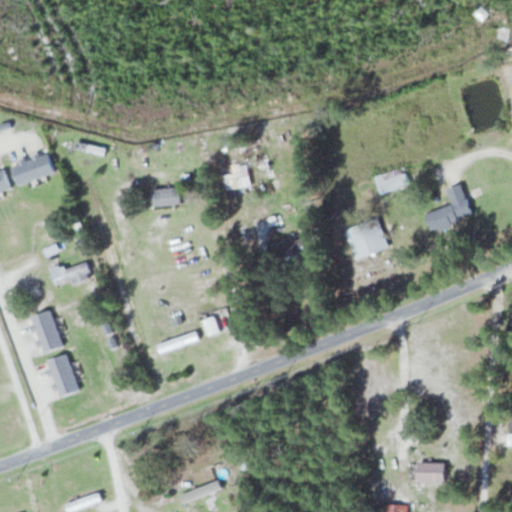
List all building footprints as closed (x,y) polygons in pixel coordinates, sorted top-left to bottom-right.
[(410,185),(406,167),(376,174),(380,192),(410,185)] [(426,213),(432,230),(473,217),(463,183),(448,188),(453,205),(426,213)] [(182,203),(180,186),(152,189),(153,206),(182,203)] [(346,228),(357,259),(390,247),(379,216),(346,228)] [(282,264),(307,264),(306,240),(282,241),(282,264)] [(93,276),(87,259),(53,270),(58,287),(93,276)] [(45,353),(64,345),(50,309),(31,317),(45,353)] [(49,360),(59,397),(79,392),(69,354),(49,360)] [(445,482),(445,462),(418,462),(418,482),(445,482)] [(103,502),(101,493),(66,502),(68,511),(103,502)]
